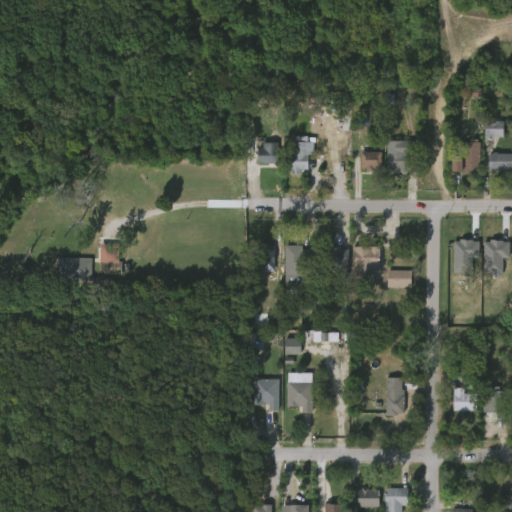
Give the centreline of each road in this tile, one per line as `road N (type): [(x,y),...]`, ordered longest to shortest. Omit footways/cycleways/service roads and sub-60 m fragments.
road 1 (residential): [(172,207),(511,207)]
road 2 (residential): [(433,511),(434,207)]
road 3 (residential): [(280,453),(511,456)]
